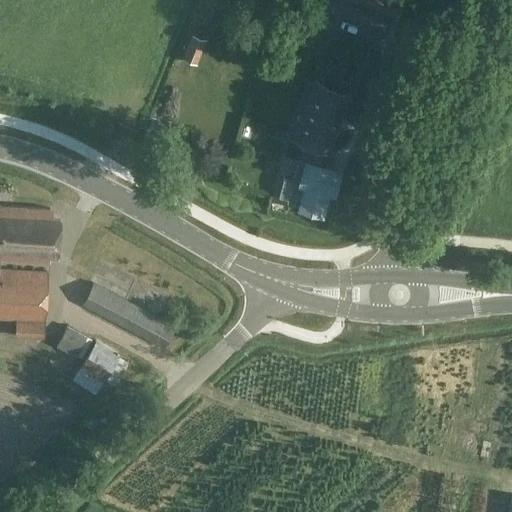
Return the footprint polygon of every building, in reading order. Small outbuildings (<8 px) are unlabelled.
[(197,60),(206,36),(193,32),(184,55),(197,60)] [(284,176),(279,194),(288,197),(288,200),(321,210),(327,187),(332,188),(338,169),(321,164),(325,149),(327,149),(349,93),(315,80),(293,136),(311,143),(305,163),(306,164),(302,181),(284,176)] [(159,120),(155,129),(164,133),(168,124),(159,120)] [(0,270),(0,268),(1,258),(47,261),(51,208),(0,204),(0,270)] [(179,260),(171,283),(187,288),(195,265),(179,260)] [(0,270),(0,319),(15,320),(15,318),(45,320),(49,271),(0,268),(0,270)] [(176,325),(175,325),(93,282),(81,305),(164,348),(176,325)] [(15,318),(15,320),(14,336),(44,339),(45,320),(15,318)] [(67,325),(56,346),(76,358),(88,336),(67,325)]
